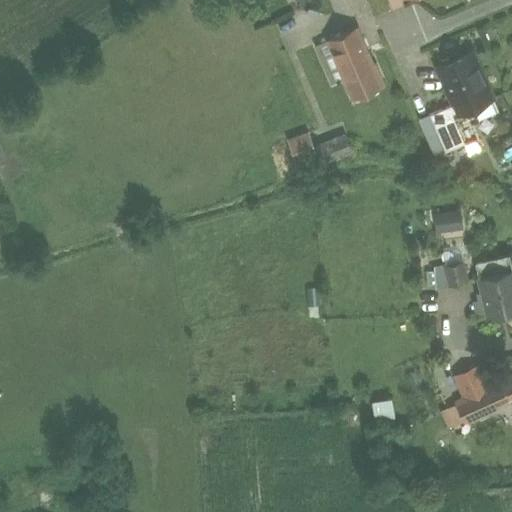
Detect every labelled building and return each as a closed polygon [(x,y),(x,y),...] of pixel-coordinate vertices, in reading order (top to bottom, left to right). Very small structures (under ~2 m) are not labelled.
[(391,90),(365,26),(318,45),(337,93),(349,89),(356,104),(391,90)] [(501,98),(481,50),(440,68),(460,116),(501,98)] [(478,141),(467,118),(441,130),(443,133),(452,153),(478,141)] [(511,167),(511,132),(508,128),(490,143),(511,168),(511,167)] [(438,159),(452,153),(443,133),(429,139),(438,159)] [(320,148),(315,135),(296,142),(300,155),(320,148)] [(466,209),(437,212),(439,230),(467,228),(466,209)] [(511,256),(484,264),(488,279),(511,272),(511,256)] [(462,282),(457,260),(435,265),(440,286),(462,282)] [(511,315),(511,272),(488,279),(483,280),(494,320),(511,315)] [(511,380),(496,388),(486,366),(458,379),(468,401),(461,404),(472,426),(511,406),(511,380)] [(369,420),(388,417),(385,396),(365,400),(369,420)]
